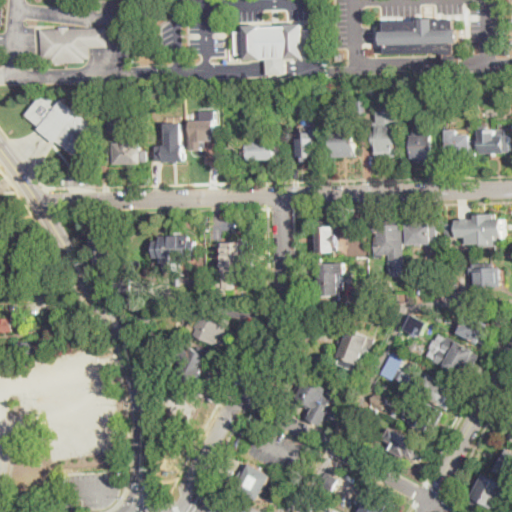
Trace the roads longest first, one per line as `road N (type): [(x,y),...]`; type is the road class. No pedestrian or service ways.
road 1 (residential): [(511,188),(40,203)]
road 2 (residential): [(281,195),(280,310),(174,511)]
road 3 (secondary): [(141,456),(127,353),(40,203)]
road 4 (residential): [(455,511),(238,399)]
road 5 (residential): [(424,511),(511,352)]
